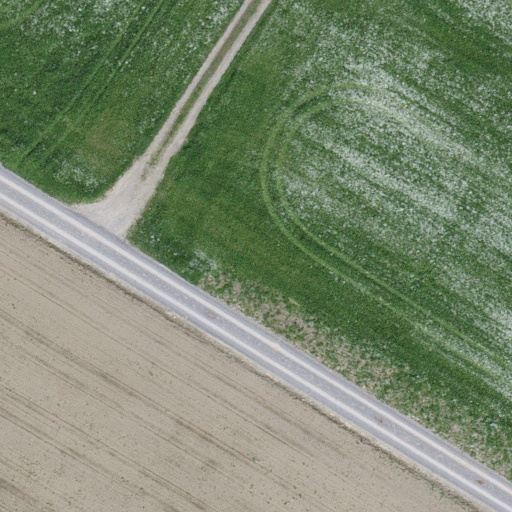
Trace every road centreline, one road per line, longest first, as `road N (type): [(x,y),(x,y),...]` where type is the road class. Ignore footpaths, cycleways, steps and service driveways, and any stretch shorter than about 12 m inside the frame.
road 1 (track): [(0,184),(511,509)]
road 2 (track): [(96,246),(259,0)]
